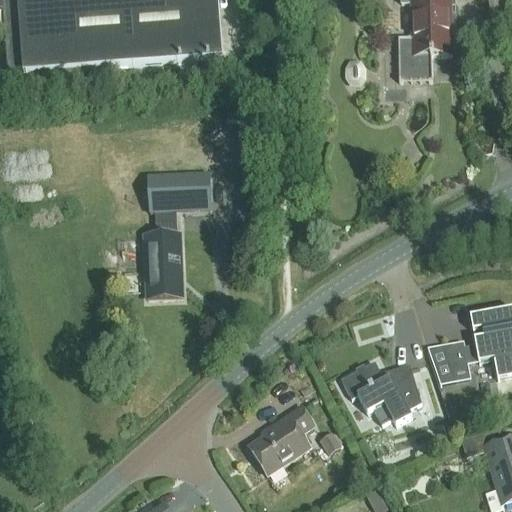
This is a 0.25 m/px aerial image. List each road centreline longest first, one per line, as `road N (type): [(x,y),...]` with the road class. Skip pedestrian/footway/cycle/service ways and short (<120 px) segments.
road 1 (tertiary): [(175,429),(290,325),(384,260)]
road 2 (tertiary): [(384,260),(511,192)]
road 3 (tertiary): [(78,511),(175,429)]
